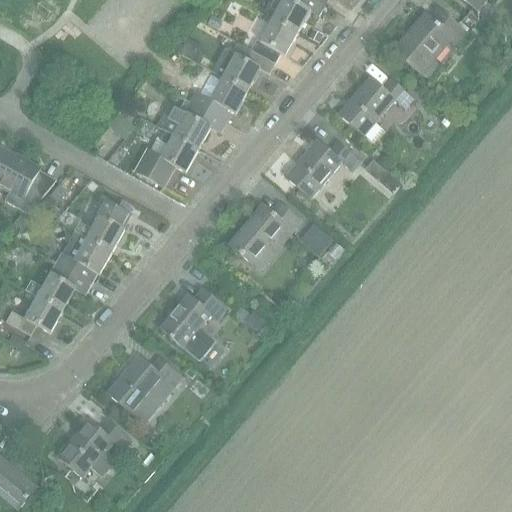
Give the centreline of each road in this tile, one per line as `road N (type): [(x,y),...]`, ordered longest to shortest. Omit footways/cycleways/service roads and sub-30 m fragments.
road 1 (residential): [(197,224),(388,0)]
road 2 (residential): [(0,397),(33,396),(71,372),(197,224)]
road 3 (residential): [(197,224),(6,115)]
